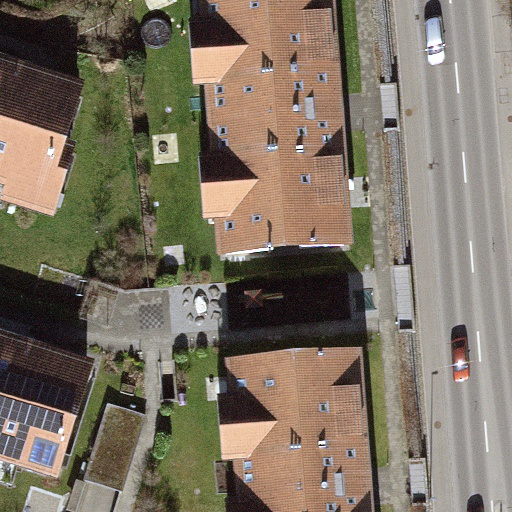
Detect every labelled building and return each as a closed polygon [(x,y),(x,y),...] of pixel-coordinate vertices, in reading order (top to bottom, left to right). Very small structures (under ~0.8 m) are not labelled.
[(234,278),(361,268),(339,0),(211,0),(215,42),(199,43),(204,114),(221,112),(226,180),(206,182),(212,255),(232,253),(234,278)] [(95,101),(0,74),(0,196),(15,201),(8,224),(65,240),(86,166),(77,164),(95,101)] [(0,398),(13,354),(0,350),(0,398)] [(102,380),(13,354),(0,398),(0,479),(67,499),(102,380)] [(377,511),(368,362),(236,370),(239,419),(224,419),(228,487),(243,486),(244,511),(377,511)] [(143,415),(106,403),(82,482),(99,487),(118,493),(143,415)]
